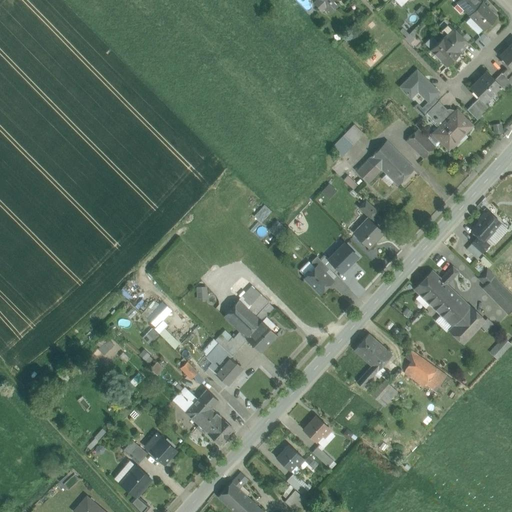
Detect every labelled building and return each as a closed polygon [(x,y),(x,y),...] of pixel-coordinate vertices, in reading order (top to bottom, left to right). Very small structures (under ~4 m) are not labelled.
[(478,0),(458,0),(457,2),(470,15),(481,3),(478,0)] [(470,15),(469,16),(471,17),(466,22),(478,34),(482,29),(483,30),(497,17),(482,2),(481,3),(470,15)] [(468,43),(450,25),(442,34),(444,36),(460,51),(468,43)] [(482,33),(475,40),(482,47),(489,40),(482,33)] [(460,51),(444,36),(430,49),(447,66),(461,52),(460,51)] [(511,43),(499,56),(508,66),(511,69),(511,43)] [(511,83),(511,76),(505,69),(500,75),(510,85),(511,83)] [(438,92),(425,79),(424,81),(415,72),(400,87),(407,95),(408,94),(415,88),(418,91),(428,101),(429,102),(434,97),(438,92)] [(487,72),(470,88),(479,97),(484,102),(500,86),(494,80),(487,72)] [(510,85),(500,75),(494,80),(500,86),(502,89),(502,88),(504,90),(510,85)] [(415,88),(408,94),(411,98),(418,91),(415,88)] [(434,97),(429,102),(428,101),(422,108),(421,108),(426,113),(438,101),(434,97)] [(479,97),(467,110),(477,119),(489,107),(484,102),(479,97)] [(438,101),(426,113),(440,127),(452,115),(438,101)] [(422,108),(417,103),(413,107),(423,117),(426,113),(421,108),(422,108)] [(440,127),(433,133),(448,148),(472,126),(457,110),(452,115),(440,127)] [(349,130),(359,139),(363,134),(354,125),(349,130)] [(435,147),(417,129),(406,141),(424,159),(435,147)] [(349,130),(333,147),(342,156),(359,139),(349,130)] [(395,149),(386,141),(380,148),(388,156),(395,149)] [(388,156),(380,148),(370,157),(384,171),(390,177),(406,161),(395,149),(388,156)] [(370,157),(356,172),(367,183),(373,177),(376,180),(380,176),(384,171),(370,157)] [(406,161),(390,177),(398,185),(414,169),(406,161)] [(348,176),(343,181),(353,191),(358,186),(348,176)] [(329,184),(321,192),(329,200),(337,192),(329,184)] [(376,211),(366,202),(360,208),(370,217),(376,211)] [(263,204),(252,215),(260,222),(270,211),(263,204)] [(491,219),(485,213),(479,220),(480,221),(472,230),(478,236),(483,240),(486,238),(487,239),(495,231),(493,229),(499,222),(493,217),(491,219)] [(382,232),(368,219),(354,233),(368,247),(382,232)] [(483,240),(478,236),(472,243),(482,253),(489,245),(483,240)] [(344,244),(329,260),(341,272),(357,257),(344,244)] [(329,269),(317,256),(311,261),(311,264),(315,267),(317,265),(325,273),(329,269)] [(325,273),(317,265),(315,267),(310,272),(309,271),(307,271),(304,274),(304,276),(305,277),(304,278),(320,293),(333,281),(325,273)] [(452,266),(440,280),(444,284),(445,285),(452,278),(465,290),(471,284),(452,266)] [(487,269),(478,278),(486,285),(494,277),(487,269)] [(432,272),(416,289),(427,301),(444,284),(440,280),(432,272)] [(511,297),(511,295),(494,277),(486,285),(483,288),(502,308),(511,297)] [(233,294),(247,284),(243,280),(230,289),(233,294)] [(445,285),(444,284),(427,301),(453,325),(469,308),(445,285)] [(197,299),(207,297),(205,285),(195,286),(197,299)] [(269,302),(252,286),(239,300),(256,316),(269,302)] [(142,315),(154,328),(172,310),(159,297),(142,315)] [(256,316),(239,300),(224,316),(240,331),(247,338),(261,322),(261,321),(256,316)] [(256,316),(261,321),(262,321),(266,317),(273,309),(268,304),(256,316)] [(453,325),(448,330),(470,350),(492,327),(471,307),(469,308),(453,325)] [(266,317),(262,321),(271,330),(275,325),(266,317)] [(247,338),(246,339),(247,339),(259,352),(276,335),(271,330),(262,321),(261,321),(261,322),(247,338)] [(247,338),(240,331),(229,343),(237,350),(247,339),(246,339),(247,338)] [(229,343),(220,334),(215,340),(226,351),(227,351),(230,354),(231,353),(233,355),(237,350),(229,343)] [(368,334),(354,350),(365,360),(379,344),(368,334)] [(107,338),(98,349),(105,355),(115,344),(107,338)] [(504,338),(490,352),(496,359),(510,344),(504,338)] [(392,354),(379,344),(365,360),(371,366),(377,371),(392,354)] [(436,369),(410,349),(404,357),(411,361),(405,369),(404,373),(423,387),(425,384),(436,369)] [(142,350),(138,355),(146,362),(151,356),(142,350)] [(230,354),(227,351),(226,351),(221,357),(226,361),(229,357),(230,358),(233,355),(231,353),(230,354)] [(230,358),(229,357),(226,361),(215,373),(218,376),(228,385),(242,369),(230,358)] [(197,373),(187,362),(180,368),(190,379),(197,373)] [(371,366),(356,382),(362,387),(377,371),(371,366)] [(201,376),(204,380),(209,385),(218,376),(215,373),(209,367),(201,376)] [(453,380),(436,369),(425,384),(442,395),(453,380)] [(201,376),(197,372),(197,373),(190,379),(192,381),(195,378),(200,384),(204,380),(201,376)] [(385,380),(371,395),(378,401),(391,386),(385,380)] [(399,392),(391,386),(378,401),(385,408),(399,392)] [(197,399),(185,412),(197,423),(211,408),(218,400),(206,389),(197,399)] [(180,407),(191,394),(188,390),(183,394),(180,391),(172,400),(180,407)] [(191,394),(180,407),(185,412),(197,399),(191,394)] [(233,429),(211,408),(197,423),(199,425),(197,427),(203,432),(205,430),(220,444),(233,429)] [(330,430),(315,416),(304,429),(316,441),(321,435),(324,437),(330,430)] [(162,438),(157,445),(155,443),(149,450),(148,449),(147,449),(165,465),(165,464),(164,464),(176,451),(177,451),(160,435),(160,436),(162,438)] [(147,453),(132,440),(128,445),(143,459),(147,453)] [(143,459),(128,445),(123,450),(138,464),(143,459)] [(304,459),(289,445),(277,458),(289,470),(295,464),(297,466),(304,459)] [(333,461),(317,447),(312,452),(328,466),(333,461)] [(135,465),(129,472),(132,474),(123,484),(121,482),(120,483),(135,496),(136,496),(137,495),(151,479),(135,465)] [(240,472),(231,482),(239,489),(248,479),(240,472)] [(301,484),(291,475),(286,481),(293,486),(296,490),(301,484)] [(231,482),(218,497),(234,511),(250,511),(257,505),(239,489),(231,482)] [(303,511),(312,503),(305,498),(296,490),(293,486),(281,499),(295,511),(303,511)] [(144,511),(149,506),(137,495),(136,496),(135,496),(130,502),(139,511),(144,511)] [(103,511),(87,497),(74,511),(75,511),(103,511)] [(312,503),(303,511),(314,511),(318,507),(312,503)]
